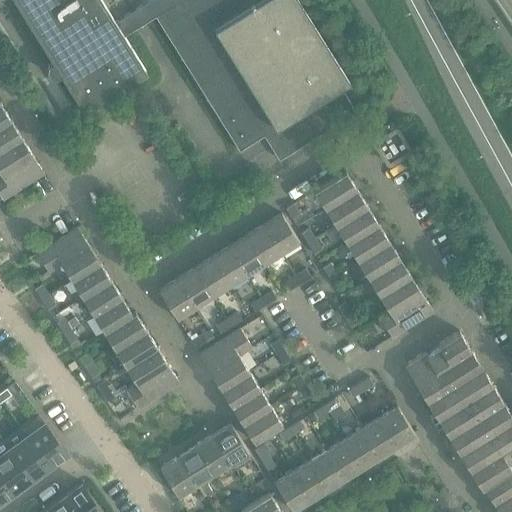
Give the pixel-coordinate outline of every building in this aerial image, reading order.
[(53,76),(56,77),(58,76),(61,74),(84,111),(147,72),(124,36),(133,30),(148,21),(152,18),(155,16),(239,150),(264,135),(272,148),(279,160),(356,112),(340,87),(349,82),(298,0),(13,0),(53,62),(50,64),(48,65),(48,68),(47,70),(51,76),(53,76)] [(0,102),(0,126),(11,120),(0,102)] [(11,120),(0,126),(0,151),(22,138),(11,120)] [(380,138),(374,142),(388,164),(410,151),(406,144),(397,128),(380,138)] [(22,138),(0,151),(0,172),(1,174),(32,154),(22,138)] [(44,173),(32,154),(1,174),(0,174),(0,194),(3,198),(44,173)] [(314,190),(325,208),(356,188),(345,171),(314,190)] [(325,208),(336,225),(367,206),(356,188),(325,208)] [(293,203),(285,208),(292,219),(300,214),(293,203)] [(336,225),(347,243),(378,223),(367,206),(336,225)] [(281,213),(264,224),(282,252),(299,241),(281,213)] [(378,223),(347,243),(358,260),(389,241),(378,223)] [(264,224),(246,235),(264,263),(282,252),(264,224)] [(61,263),(89,246),(78,227),(37,253),(48,271),(61,263)] [(308,228),(301,233),(307,243),(315,239),(308,228)] [(246,235),(229,246),(247,274),(264,263),(246,235)] [(315,239),(307,243),(314,254),(322,249),(315,239)] [(358,260),(369,278),(400,258),(389,241),(358,260)] [(61,263),(71,279),(99,261),(89,246),(61,263)] [(229,246),(211,257),(229,285),(247,274),(229,246)] [(211,257),(194,268),(212,296),(229,285),(211,257)] [(369,278),(379,295),(411,275),(400,258),(369,278)] [(99,261),(71,279),(82,296),(110,279),(99,261)] [(322,267),(329,278),(337,273),(330,263),(322,267)] [(194,268),(176,279),(194,307),(212,296),(194,268)] [(306,269),(295,276),(300,283),(311,276),(306,269)] [(337,273),(329,278),(336,288),(343,284),(337,273)] [(379,295),(390,311),(421,292),(411,275),(379,295)] [(295,276),(285,282),(289,290),(300,283),(295,276)] [(110,279),(82,296),(93,314),(121,296),(110,279)] [(176,279),(159,290),(177,318),(194,307),(176,279)] [(35,288),(41,299),(49,294),(42,284),(35,288)] [(271,290),(261,297),(265,305),(276,298),(271,290)] [(390,311),(380,317),(391,336),(433,310),(421,292),(390,311)] [(49,294),(41,299),(48,310),(56,305),(49,294)] [(121,296),(93,314),(104,331),(132,313),(121,296)] [(261,297),(250,304),(255,311),(265,305),(261,297)] [(337,306),(344,317),(351,312),(345,301),(337,306)] [(104,331),(115,349),(146,329),(135,311),(132,313),(104,331)] [(237,312),(226,319),(231,326),(242,320),(237,312)] [(351,312),(344,317),(351,327),(358,323),(351,312)] [(57,323),(63,333),(71,329),(64,318),(57,323)] [(226,319),(215,325),(220,333),(231,326),(226,319)] [(199,353),(210,372),(239,354),(252,346),(240,328),(199,353)] [(71,329),(63,333),(70,344),(77,339),(71,329)] [(115,349),(126,366),(157,347),(146,329),(115,349)] [(425,351),(404,364),(481,487),(483,486),(511,468),(501,451),(511,443),(511,415),(459,331),(438,343),(440,347),(427,355),(425,351)] [(202,334),(191,341),(196,348),(206,341),(202,334)] [(277,339),(270,343),(277,354),(284,349),(277,339)] [(157,347),(126,366),(136,383),(168,364),(157,347)] [(291,360),(284,349),(277,354),(283,365),(291,360)] [(86,352),(78,357),(85,368),(93,363),(86,352)] [(249,371),(239,354),(210,372),(221,389),(249,371)] [(74,362),(68,365),(71,370),(77,367),(74,362)] [(99,374),(93,363),(85,368),(92,378),(99,374)] [(136,383),(126,389),(138,408),(179,382),(168,364),(136,383)] [(260,388),(249,371),(221,389),(232,406),(260,388)] [(292,378),(298,388),(306,384),(299,373),(292,378)] [(369,376),(358,383),(363,391),(373,384),(369,376)] [(358,383),(348,390),(352,397),(363,391),(358,383)] [(306,384),(298,388),(305,399),(313,395),(306,384)] [(107,386),(100,391),(107,401),(114,397),(107,386)] [(271,406),(260,388),(232,406),(243,424),(271,406)] [(6,391),(0,395),(0,402),(2,404),(11,397),(6,391)] [(334,398),(324,405),(328,412),(339,405),(334,398)] [(324,405),(313,411),(318,419),(328,412),(324,405)] [(397,405),(380,416),(397,445),(415,434),(397,405)] [(271,406),(243,424),(254,441),(282,424),(271,406)] [(380,416),(362,427),(380,456),(397,445),(380,416)] [(300,420),(289,426),(294,434),(304,427),(300,420)] [(231,423),(213,434),(231,462),(248,451),(231,423)] [(43,424),(26,437),(50,469),(67,456),(43,424)] [(289,426),(278,433),(283,441),(294,434),(289,426)] [(362,427),(345,438),(362,467),(380,456),(362,427)] [(213,434),(195,445),(213,473),(231,462),(213,434)] [(26,437),(8,450),(32,482),(50,469),(26,437)] [(345,438),(327,449),(345,478),(362,467),(345,438)] [(265,442),(254,448),(258,456),(269,449),(265,442)] [(195,445),(178,456),(195,484),(213,473),(195,445)] [(327,449),(310,460),(327,489),(345,478),(327,449)] [(8,450),(0,456),(0,475),(14,495),(32,482),(8,450)] [(178,456),(160,467),(178,495),(195,484),(178,456)] [(310,460),(292,471),(310,500),(327,489),(310,460)] [(483,486),(494,503),(511,491),(511,468),(483,486)] [(292,471),(275,482),(293,511),(310,500),(292,471)] [(0,475),(0,505),(14,495),(0,475)] [(265,478),(254,485),(259,492),(269,485),(265,478)] [(101,511),(81,485),(63,498),(74,511),(101,511)] [(511,511),(511,491),(494,503),(499,511),(511,511)] [(269,492),(241,510),(242,511),(276,511),(280,510),(269,492)] [(240,493),(229,500),(234,507),(245,501),(240,493)] [(74,511),(63,498),(46,511),(74,511)] [(229,500),(219,507),(222,511),(226,511),(234,507),(229,500)]
